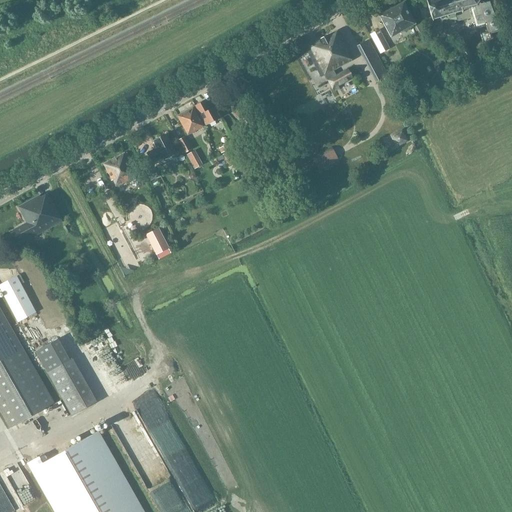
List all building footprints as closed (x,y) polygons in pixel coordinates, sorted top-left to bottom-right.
[(427,0),(425,0),(432,22),(434,22),(433,20),(439,19),(439,20),(441,20),(441,18),(446,17),(446,18),(448,18),(448,16),(453,15),(453,16),(455,16),(455,14),(460,13),(461,14),(463,13),(461,9),(467,8),(468,9),(470,9),(469,7),(471,7),(475,5),(476,7),(478,6),(477,4),(479,0),(481,0),(480,0),(430,0),(428,1),(427,0)] [(475,5),(471,7),(473,16),(476,27),(485,24),(488,32),(482,34),(484,41),(493,39),(491,34),(500,31),(489,1),(480,3),(479,0),(477,4),(478,6),(476,7),(475,5)] [(492,0),(497,11),(507,6),(504,0),(492,0)] [(379,16),(391,38),(415,25),(403,3),(379,16)] [(310,48),(306,50),(321,77),(324,76),(332,90),(333,92),(337,90),(336,88),(352,79),(348,70),(337,76),(334,71),(351,61),(347,54),(349,53),(338,31),(309,46),(310,48)] [(389,48),(379,31),(371,35),(380,52),(389,48)] [(369,40),(356,46),(376,83),(388,76),(369,40)] [(206,125),(219,118),(221,117),(216,106),(210,109),(205,101),(203,102),(202,101),(199,103),(199,104),(196,106),(206,125)] [(188,136),(204,127),(193,107),(177,116),(188,136)] [(158,148),(147,154),(153,164),(163,158),(164,160),(176,154),(165,134),(154,141),(158,148)] [(179,141),(186,153),(192,150),(184,137),(179,141)] [(222,154),(235,147),(232,142),(219,148),(222,154)] [(218,147),(210,149),(212,157),(220,155),(218,147)] [(313,158),(319,171),(339,161),(333,148),(313,158)] [(224,155),(230,168),(242,162),(236,149),(224,155)] [(195,151),(187,155),(194,169),(202,165),(195,151)] [(117,187),(138,176),(127,154),(125,155),(124,154),(103,165),(112,181),(113,181),(117,187)] [(19,207),(27,223),(12,231),(20,245),(62,222),(47,194),(41,198),(40,196),(19,207)] [(280,199),(283,207),(289,204),(285,197),(280,199)] [(159,229),(146,235),(157,255),(169,249),(159,229)] [(0,286),(0,287),(18,322),(36,313),(17,277),(0,286)] [(0,309),(0,410),(10,428),(54,403),(0,309)] [(35,352),(47,373),(70,360),(58,339),(35,352)] [(87,349),(104,378),(113,377),(115,375),(123,389),(121,371),(112,375),(110,376),(106,369),(116,368),(114,365),(113,358),(107,347),(100,348),(99,344),(91,345),(87,348),(87,349)] [(47,373),(72,416),(97,402),(72,359),(70,360),(47,373)] [(183,485),(201,475),(157,395),(139,405),(183,485)] [(141,511),(96,433),(42,462),(39,457),(28,464),(31,470),(33,469),(57,511),(141,511)] [(25,504),(33,494),(25,488),(18,499),(25,504)]
